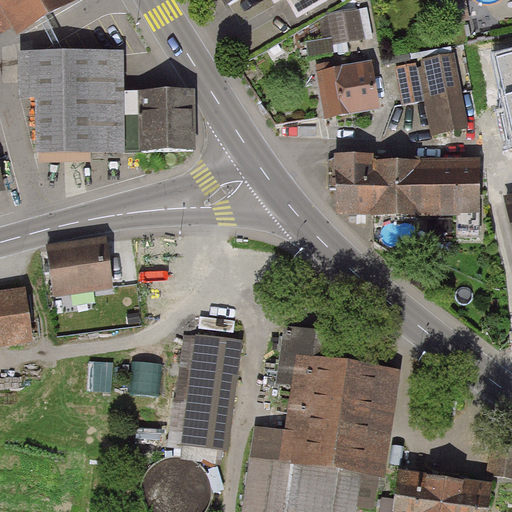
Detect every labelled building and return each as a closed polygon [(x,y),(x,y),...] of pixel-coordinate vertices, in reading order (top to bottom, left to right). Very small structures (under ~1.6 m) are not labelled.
[(0,0),(0,43),(18,33),(21,38),(80,5),(77,0),(0,0)] [(223,0),(227,7),(239,0),(290,0),(302,20),(334,2),(333,0),(223,0)] [(465,3),(442,8),(446,24),(468,19),(465,3)] [(360,14),(330,19),(335,50),(364,46),(360,14)] [(511,47),(493,53),(511,124),(511,47)] [(123,57),(18,58),(19,104),(34,104),(35,155),(196,153),(196,96),(124,97),(123,57)] [(451,59),(430,63),(437,99),(428,101),(435,137),(466,130),(451,59)] [(372,67),(319,76),(327,121),(380,111),(372,67)] [(420,93),(415,73),(400,76),(405,97),(420,93)] [(374,158),(337,158),(337,178),(331,178),(331,191),(337,191),(337,213),(458,213),(459,240),(479,240),(479,167),(414,168),(414,162),(374,162),(374,158)] [(101,246),(42,253),(47,296),(106,289),(101,246)] [(30,291),(0,294),(0,345),(36,341),(30,291)] [(282,362),(309,366),(298,436),(257,430),(244,511),(357,511),(361,486),(372,488),(389,374),(359,370),(363,341),(287,330),(282,362)] [(229,342),(195,339),(185,451),(219,454),(229,342)] [(511,448),(494,446),(490,476),(511,479),(511,448)] [(490,511),(494,487),(402,475),(398,505),(385,503),(383,511),(490,511)]
